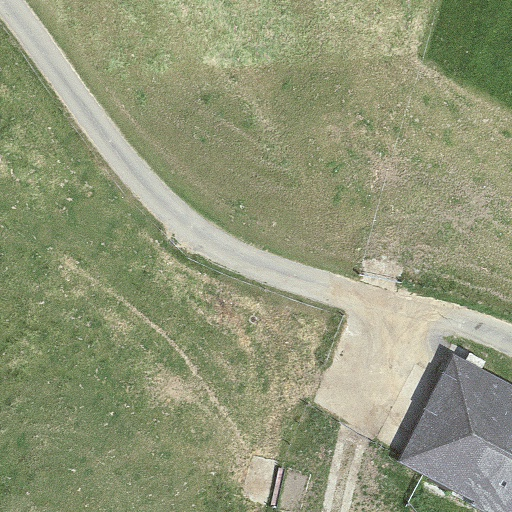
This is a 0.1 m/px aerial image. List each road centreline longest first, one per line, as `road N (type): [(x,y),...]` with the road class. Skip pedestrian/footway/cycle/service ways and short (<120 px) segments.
road 1 (unclassified): [(5,0),(140,177),(188,226),(265,269),(430,321)]
road 2 (track): [(368,301),(336,511)]
